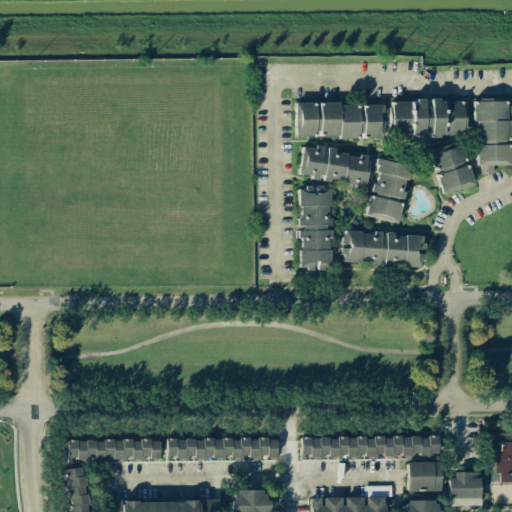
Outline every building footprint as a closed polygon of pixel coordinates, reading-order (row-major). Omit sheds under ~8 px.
[(389,136),(426,136),(426,135),(464,135),(464,100),(428,100),(428,105),(423,105),(423,101),(390,101),(389,136)] [(509,165),(509,143),(507,143),(506,100),(474,101),(475,174),(492,173),(492,165),(509,165)] [(294,137),(360,136),(360,139),(383,138),(382,104),(316,105),(316,103),(294,103),(294,137)] [(440,194),(472,185),(460,142),(428,150),(440,194)] [(297,174),(310,175),(309,180),(363,186),(367,155),(301,147),(297,174)] [(397,223),(409,166),(378,159),(365,215),(397,223)] [(297,187),(298,267),(305,267),(305,270),(329,270),(328,187),(297,187)] [(422,266),(422,236),(392,235),(392,232),(382,232),(341,232),(340,265),(422,266)] [(299,460),(436,458),(435,436),(299,438),(299,460)] [(165,461),(275,460),(275,438),(165,439),(165,461)] [(65,440),(65,461),(126,461),(126,460),(157,460),(158,440),(65,440)] [(405,462),(405,492),(439,491),(438,462),(405,462)] [(68,511),(86,511),(81,467),(63,470),(68,511)] [(448,505),(477,506),(478,472),(448,472),(448,505)] [(309,511),(383,511),(383,494),(377,494),(377,486),(364,486),(364,492),(363,492),(363,497),(341,498),(341,497),(320,498),(309,498),(309,511)] [(263,511),(264,491),(230,490),(229,511),(263,511)] [(109,503),(109,511),(215,511),(215,499),(109,503)] [(436,511),(436,500),(399,501),(399,511),(436,511)]
